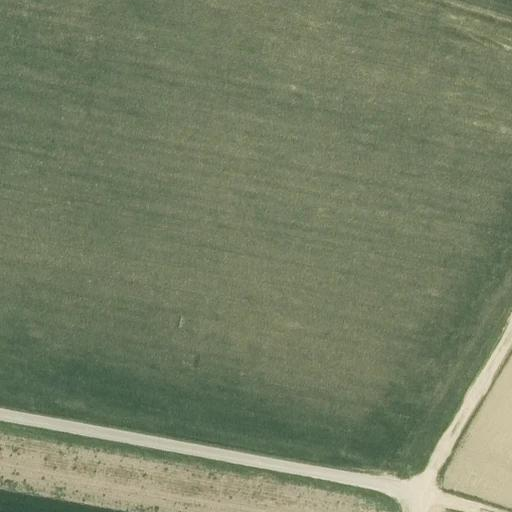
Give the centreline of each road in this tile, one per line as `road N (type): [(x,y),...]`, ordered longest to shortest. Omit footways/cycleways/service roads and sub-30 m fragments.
road 1 (track): [(419,493),(0,415)]
road 2 (track): [(419,493),(511,342)]
